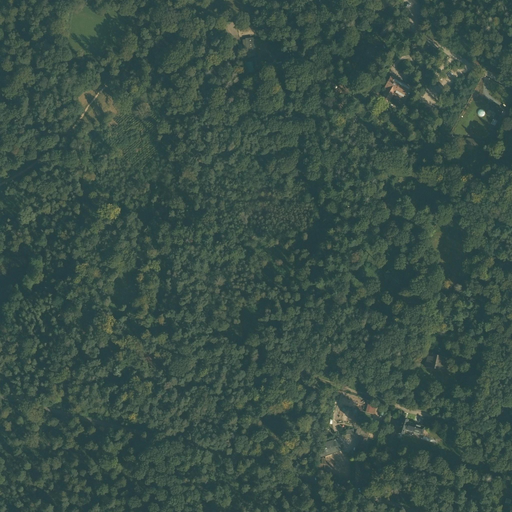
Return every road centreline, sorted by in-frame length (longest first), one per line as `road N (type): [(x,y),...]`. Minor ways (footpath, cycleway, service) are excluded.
road 1 (track): [(418,511),(0,394)]
road 2 (unclassified): [(306,294),(320,234),(318,47),(334,0)]
road 3 (track): [(511,440),(257,360)]
road 4 (residential): [(306,294),(511,360)]
road 5 (residential): [(350,0),(511,86)]
road 6 (unclassified): [(229,456),(257,360),(306,294)]
